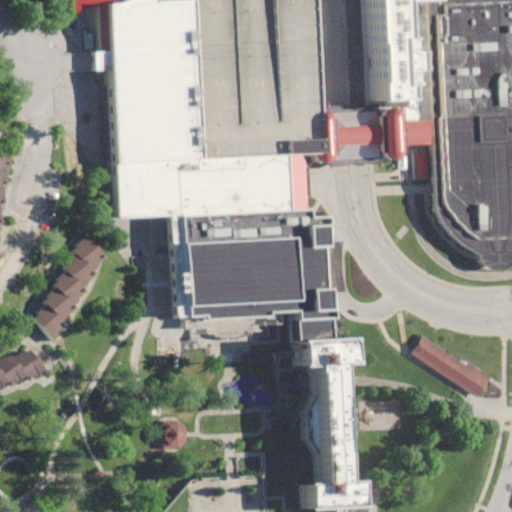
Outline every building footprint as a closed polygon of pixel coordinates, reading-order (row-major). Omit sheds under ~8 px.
[(63,15),(56,0),(104,0),(97,3),(63,15)] [(298,206),(153,216),(106,219),(97,3),(104,0),(184,0),(192,155),(297,151),(299,186),(299,189),(298,206)] [(192,155),(184,0),(307,0),(315,150),(297,151),(192,155)] [(511,0),(410,0),(395,1),(397,84),(402,85),(402,121),(436,120),(440,239),(492,262),(503,262),(508,250),(511,249),(511,0)] [(159,317),(153,216),(298,206),(299,214),(320,213),(321,241),(315,241),(316,281),(324,281),(326,329),(288,331),(287,310),(159,317)] [(48,341),(99,252),(78,229),(27,318),(48,341)] [(408,351),(475,396),(489,375),(463,359),(461,362),(420,334),(408,351)] [(341,511),(365,509),(363,477),(349,478),(342,364),(355,362),(353,335),(298,339),(301,363),(316,362),(324,481),(304,483),(305,505),(319,504),(319,511),(341,511)] [(0,387),(46,373),(23,349),(0,355),(0,387)] [(168,452),(184,433),(166,417),(150,436),(168,452)]
